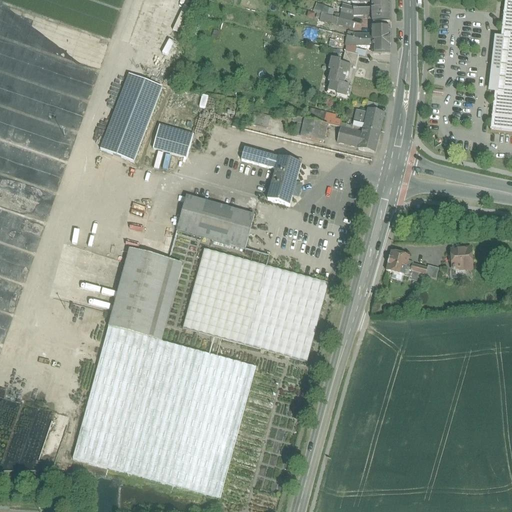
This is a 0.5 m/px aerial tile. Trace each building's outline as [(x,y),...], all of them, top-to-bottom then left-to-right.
[(389,0),(372,0),(372,9),(389,9),(389,0)] [(511,1),(506,1),(505,1),(505,2),(505,3),(505,7),(501,38),(495,94),(491,130),(490,130),(490,131),(492,131),(511,133),(511,1)] [(346,14),(354,14),(353,8),(344,5),(343,11),(347,11),(346,14)] [(389,9),(372,9),(373,13),(373,23),(390,22),(389,9)] [(343,11),(341,20),(354,23),(354,17),(354,14),(346,14),(347,11),(343,11)] [(332,18),(321,15),(320,19),(320,21),(336,25),(337,19),(332,18)] [(341,20),(337,19),(336,25),(352,30),(354,23),(341,20)] [(390,28),(373,28),(373,37),(373,41),(390,41),(390,35),(390,28)] [(361,41),(354,39),(347,37),(345,46),(360,47),(361,41)] [(491,94),(495,94),(501,38),(497,38),(495,38),(489,93),(491,94)] [(390,41),(373,41),(373,45),(372,54),(390,55),(390,47),(390,41)] [(359,56),(345,53),(343,63),(343,65),(351,68),(356,69),(359,56)] [(351,68),(343,65),(343,63),(331,60),(329,71),(331,72),(328,83),(330,84),(328,93),(337,95),(337,97),(346,99),(349,87),(348,87),(349,82),(348,81),(351,68)] [(162,89),(129,76),(101,151),(133,163),(162,89)] [(330,115),(310,110),(308,120),(327,125),(329,118),(330,115)] [(385,114),(368,110),(367,114),(363,130),(380,134),(385,114)] [(367,114),(357,111),(353,127),(363,130),(367,114)] [(270,118),(258,115),(255,127),(267,130),(270,118)] [(348,123),(329,118),(327,125),(340,128),(341,125),(348,126),(348,123)] [(327,126),(305,121),(304,126),(301,139),(323,143),(327,126)] [(304,126),(298,124),(295,137),(301,139),(304,126)] [(194,136),(160,126),(153,150),(187,159),(194,136)] [(357,130),(346,127),(345,129),(341,128),(337,144),(359,149),(362,134),(356,132),(357,130)] [(380,134),(363,130),(362,134),(359,149),(359,150),(375,154),(380,134)] [(257,154),(245,150),(242,162),(253,165),(257,154)] [(274,159),(257,154),(253,165),(271,170),(271,169),(274,159)] [(279,160),(274,159),(271,169),(276,171),(279,160)] [(274,181),(295,187),(296,184),(301,165),(279,160),(276,171),(274,181)] [(295,187),(274,181),(268,202),(289,208),(292,197),(295,187)] [(303,186),(296,184),(295,187),(292,197),(299,199),(303,186)] [(255,216),(187,197),(177,232),(245,251),(255,216)] [(170,261),(130,250),(109,329),(149,339),(170,261)] [(471,250),(451,251),(452,256),(449,258),(449,263),(452,264),(453,270),(453,272),(454,272),(454,271),(455,271),(455,270),(472,269),(471,250)] [(266,268),(205,251),(183,330),(245,347),(266,268)] [(409,257),(391,253),(390,259),(389,259),(388,266),(386,272),(404,277),(408,263),(409,257)] [(149,339),(162,343),(182,265),(170,261),(149,339)] [(413,264),(408,263),(404,277),(409,279),(411,272),(412,272),(413,265),(413,264)] [(427,269),(413,265),(412,272),(415,273),(414,276),(418,277),(419,274),(421,275),(425,276),(427,269)] [(439,269),(428,267),(427,269),(425,276),(425,277),(436,280),(439,269)] [(329,285),(266,268),(245,347),(307,364),(329,285)] [(412,272),(411,272),(409,279),(408,284),(417,286),(421,275),(419,274),(418,277),(414,276),(415,273),(412,272)] [(425,276),(421,275),(417,286),(422,288),(425,277),(425,276)] [(149,339),(109,329),(73,460),(221,500),(256,369),(162,343),(149,339)]
